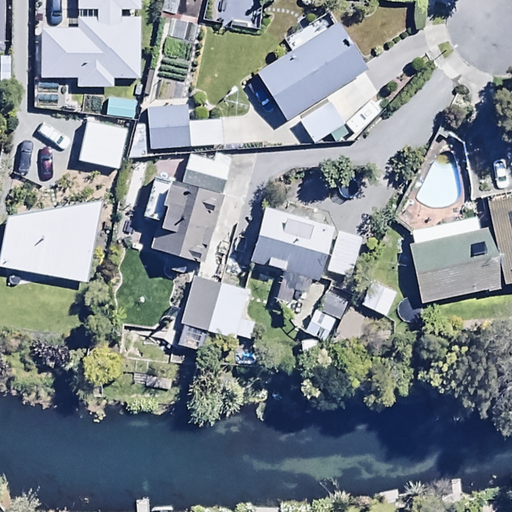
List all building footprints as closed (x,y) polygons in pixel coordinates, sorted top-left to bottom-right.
[(73,25),(37,26),(38,77),(73,76),(73,86),(114,86),(114,78),(137,78),(136,14),(117,15),(117,8),(137,7),(137,0),(75,0),(75,7),(93,7),(93,17),(73,18),(73,25)] [(183,0),(160,0),(157,13),(180,18),(183,0)] [(287,121),(366,64),(335,17),(254,75),(259,82),(244,93),(262,118),(277,107),(287,121)] [(69,88),(29,87),(29,113),(69,114),(69,88)] [(130,99),(103,98),(102,118),(129,119),(130,99)] [(330,103),(298,123),(311,144),(326,135),(331,142),(348,132),(330,103)] [(184,106),(146,107),(148,151),(190,150),(222,149),(221,121),(184,122),(184,106)] [(140,213),(157,218),(147,249),(197,265),(229,161),(190,150),(180,181),(169,178),(167,183),(151,178),(140,213)] [(406,243),(416,302),(497,285),(496,278),(511,274),(511,192),(485,198),(490,227),(476,229),(473,216),(410,228),(412,242),(406,243)] [(330,227),(262,207),(246,262),(313,282),(330,227)] [(359,236),(335,230),(324,271),(349,277),(359,236)] [(246,294),(192,277),(177,322),(173,321),(166,341),(201,352),(207,333),(231,340),(246,294)] [(395,294),(368,281),(357,304),(383,318),(395,294)] [(336,320),(312,308),(302,330),(326,342),(336,320)]
